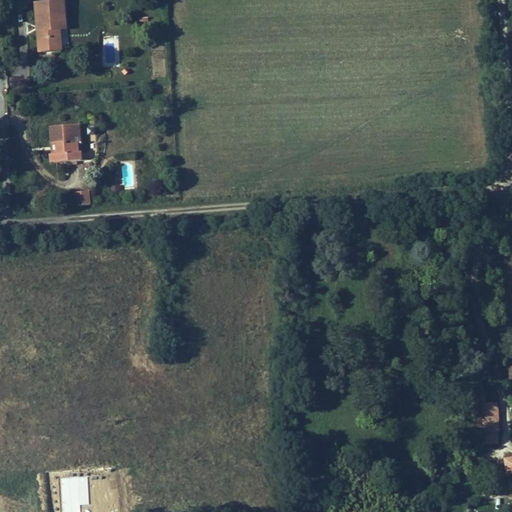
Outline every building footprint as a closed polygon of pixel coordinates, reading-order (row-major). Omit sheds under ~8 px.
[(61,25),(68,25),(67,4),(46,5),(47,33),(40,33),(41,54),(51,54),(51,47),(62,46),(62,33),(61,25)] [(40,33),(47,33),(46,5),(39,6),(40,33)] [(48,127),(49,145),(45,145),(46,159),(50,159),(51,166),(78,163),(77,150),(81,149),(83,147),(80,125),(75,125),(48,127)] [(74,203),(91,203),(91,190),(74,190),(74,203)] [(498,445),(499,403),(485,403),(485,397),(478,397),(477,403),(474,403),(473,434),(483,435),(483,444),(498,445)]
